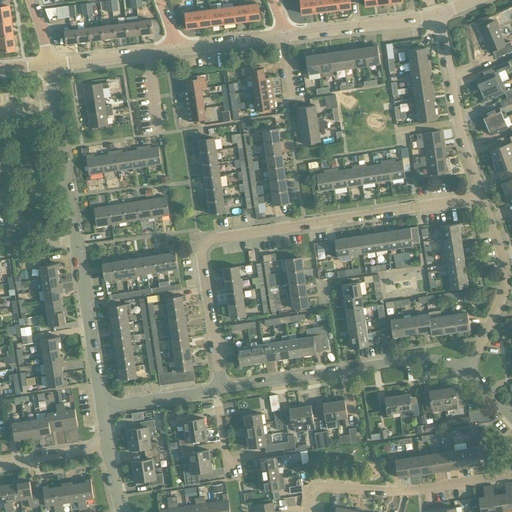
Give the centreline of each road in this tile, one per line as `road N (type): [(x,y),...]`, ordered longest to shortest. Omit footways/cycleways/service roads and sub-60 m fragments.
road 1 (residential): [(221,389),(201,256),(208,240),(483,198)]
road 2 (residential): [(221,389),(415,359),(468,371)]
road 3 (residential): [(308,511),(316,489),(418,489),(511,471)]
road 4 (residential): [(483,198),(438,16)]
road 5 (residential): [(468,371),(505,283),(483,198)]
road 6 (residential): [(102,409),(79,247)]
road 7 (residential): [(286,34),(438,16)]
road 8 (residential): [(79,247),(57,103)]
road 9 (residential): [(51,66),(179,48)]
